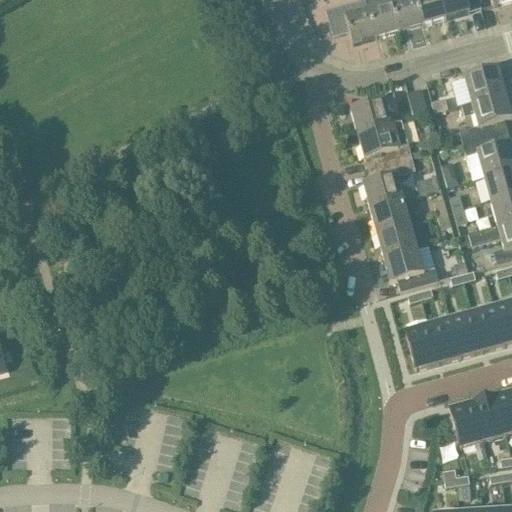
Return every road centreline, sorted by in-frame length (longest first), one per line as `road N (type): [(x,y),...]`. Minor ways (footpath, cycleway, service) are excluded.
road 1 (residential): [(360,292),(307,68)]
road 2 (residential): [(511,44),(350,81),(307,68)]
road 3 (residential): [(170,511),(85,495),(0,497)]
road 4 (residential): [(392,409),(511,372)]
